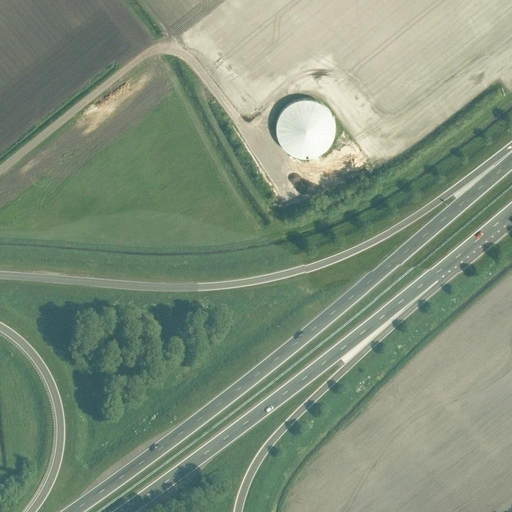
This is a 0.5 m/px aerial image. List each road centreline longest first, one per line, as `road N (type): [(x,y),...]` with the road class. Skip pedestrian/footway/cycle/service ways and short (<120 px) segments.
road 1 (trunk): [(511,159),(291,349),(73,511)]
road 2 (trunk): [(511,156),(363,247),(291,274),(171,290),(0,277)]
road 3 (trunk): [(125,511),(434,275)]
road 4 (trunk): [(238,511),(262,451),(434,275)]
road 5 (trunk): [(0,328),(37,361),(59,418),(57,462),(31,511)]
